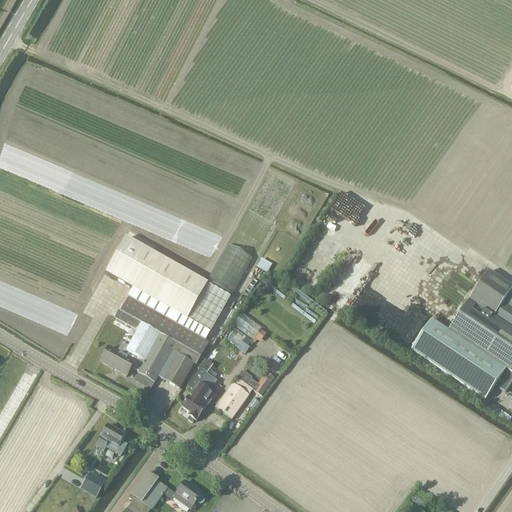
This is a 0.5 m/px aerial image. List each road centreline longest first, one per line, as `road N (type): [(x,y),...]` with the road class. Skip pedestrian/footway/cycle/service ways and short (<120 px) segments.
road 1 (track): [(11,40),(335,185)]
road 2 (unclassified): [(278,511),(148,420),(0,335)]
